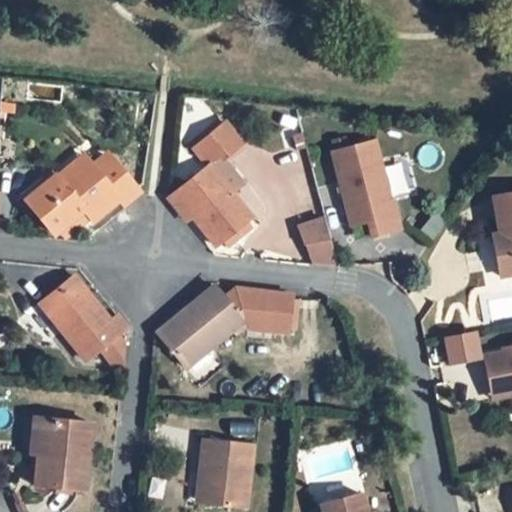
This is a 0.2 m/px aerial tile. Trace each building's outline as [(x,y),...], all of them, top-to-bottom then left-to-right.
[(226,150),(241,138),(223,116),(191,142),(206,159),(222,146),(226,150)] [(376,128),(333,139),(351,214),(367,210),(371,226),(401,218),(395,190),(392,191),(376,128)] [(56,167),(83,145),(75,136),(48,159),(56,167)] [(103,138),(88,150),(83,145),(56,167),(48,159),(46,156),(16,183),(45,216),(75,191),(86,203),(112,182),(117,187),(133,173),(103,138)] [(248,214),(205,160),(164,193),(177,208),(182,204),(190,214),(213,242),(220,236),(238,222),(243,228),(249,223),(244,217),(248,214)] [(511,269),(511,187),(494,192),(506,247),(498,249),(503,271),(511,269)] [(324,223),(317,202),(295,210),(309,248),(335,251),(324,223)] [(182,204),(177,208),(185,218),(190,214),(182,204)] [(351,214),(355,229),(371,226),(367,210),(351,214)] [(220,236),(225,242),(243,228),(238,222),(220,236)] [(112,364),(119,364),(121,347),(108,333),(123,321),(112,308),(106,313),(70,269),(36,297),(73,342),(76,339),(85,351),(94,343),(112,364)] [(287,330),(290,292),(232,287),(222,296),(212,284),(155,330),(182,365),(238,320),(244,327),(287,330)] [(478,329),(449,336),(454,360),(483,354),(478,329)] [(508,347),(489,351),(494,376),(511,372),(511,341),(507,343),(508,347)] [(511,372),(494,376),(498,393),(511,389),(511,372)] [(30,400),(26,434),(35,435),(39,401),(30,400)] [(39,401),(35,435),(31,467),(81,473),(89,406),(39,401)] [(246,432),(196,428),(193,459),(199,459),(195,491),(240,496),(246,432)] [(193,459),(189,491),(195,491),(199,459),(193,459)] [(372,511),(365,480),(323,491),(328,511),(372,511)]
